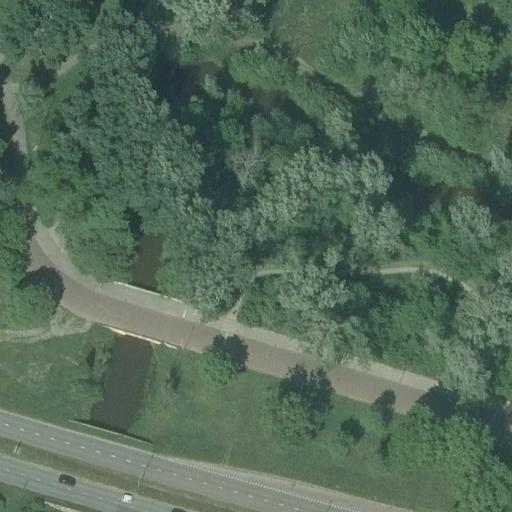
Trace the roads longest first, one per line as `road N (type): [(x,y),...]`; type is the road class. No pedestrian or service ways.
road 1 (unclassified): [(511,431),(166,329)]
road 2 (primary): [(295,511),(0,424)]
road 3 (residential): [(166,329),(57,289),(25,261),(9,221),(0,139)]
road 4 (primary): [(0,469),(140,511)]
